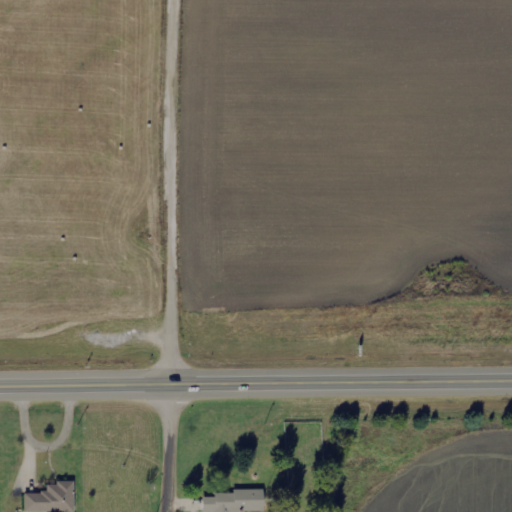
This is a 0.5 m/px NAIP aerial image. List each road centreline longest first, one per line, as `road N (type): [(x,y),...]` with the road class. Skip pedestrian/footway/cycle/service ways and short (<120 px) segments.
road 1 (trunk): [(0,386),(511,377)]
road 2 (tertiary): [(179,381),(175,0)]
road 3 (residential): [(172,511),(179,381)]
